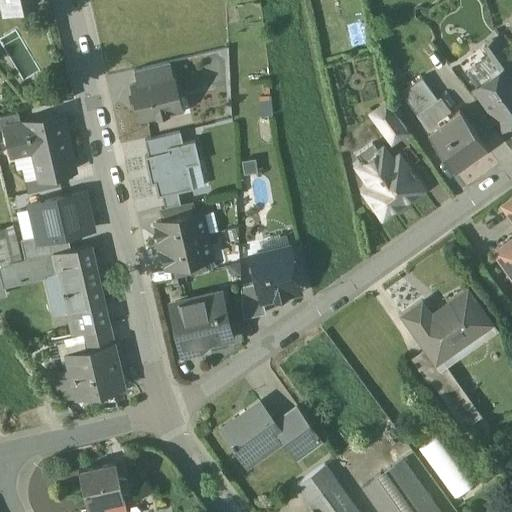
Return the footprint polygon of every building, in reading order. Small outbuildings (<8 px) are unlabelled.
[(35,0),(2,0),(5,11),(7,10),(8,11),(27,7),(27,6),(36,3),(35,0)] [(511,52),(502,37),(484,48),(499,71),(505,67),(510,75),(511,73),(511,52)] [(199,59),(195,66),(203,70),(207,63),(199,59)] [(169,63),(133,72),(136,84),(172,76),(169,63)] [(511,77),(510,75),(505,67),(499,71),(475,89),(500,124),(511,115),(511,77)] [(136,84),(131,86),(133,93),(130,94),(132,104),(135,104),(139,119),(169,112),(167,104),(178,102),(172,76),(136,84)] [(437,100),(421,78),(400,93),(416,115),(437,100)] [(407,132),(387,104),(372,115),(392,143),(407,132)] [(485,147),(458,110),(428,132),(454,169),(485,147)] [(18,113),(0,116),(0,130),(6,129),(6,128),(21,124),(18,113)] [(21,124),(6,128),(6,129),(13,157),(31,152),(37,178),(37,179),(58,174),(74,170),(61,115),(21,124)] [(179,133),(144,141),(148,157),(168,153),(167,149),(182,145),(179,133)] [(168,153),(148,157),(144,158),(148,172),(151,171),(157,198),(192,190),(187,167),(200,164),(195,142),(182,145),(167,149),(168,153)] [(383,149),(378,153),(372,144),(355,156),(361,165),(357,168),(371,188),(364,193),(374,207),(379,204),(387,216),(408,201),(406,199),(421,188),(399,157),(392,162),(383,149)] [(58,174),(37,179),(37,178),(24,181),(27,193),(60,186),(58,174)] [(95,229),(86,192),(30,206),(40,243),(55,239),(95,229)] [(511,199),(501,208),(511,222),(511,199)] [(190,202),(161,209),(164,221),(193,214),(190,202)] [(164,221),(156,223),(159,235),(157,239),(158,246),(206,234),(201,212),(193,214),(164,221)] [(1,230),(0,230),(0,266),(22,261),(14,227),(1,230)] [(206,234),(158,246),(160,253),(164,255),(166,267),(174,265),(203,259),(211,257),(206,234)] [(511,238),(495,250),(511,274),(511,238)] [(46,255),(58,252),(55,239),(40,243),(23,247),(26,260),(46,255)] [(58,252),(46,255),(51,275),(57,274),(56,273),(93,264),(88,245),(58,252)] [(289,249),(251,258),(257,283),(261,301),(262,300),(299,291),(289,249)] [(22,261),(0,266),(0,275),(3,287),(51,275),(46,255),(26,260),(22,261)] [(203,259),(174,265),(177,277),(206,270),(203,259)] [(93,264),(56,273),(57,274),(65,311),(70,310),(102,303),(93,264)] [(257,283),(241,287),(242,319),(265,314),(262,300),(261,301),(257,283)] [(467,291),(431,316),(422,303),(402,317),(425,349),(435,364),(437,363),(449,354),(453,359),(495,330),(467,291)] [(213,296),(171,306),(183,357),(200,353),(198,345),(230,337),(225,315),(218,317),(213,296)] [(102,303),(70,310),(75,334),(81,332),(107,326),(102,303)] [(107,326),(81,332),(86,351),(111,345),(107,326)] [(86,351),(68,355),(78,397),(122,387),(111,345),(86,351)] [(435,364),(425,349),(410,360),(428,384),(430,382),(463,429),(477,419),(437,363),(435,364)] [(274,423),(259,403),(221,430),(231,443),(230,444),(234,450),(235,449),(242,458),(259,446),(263,452),(282,438),(284,437),(274,423)] [(297,406),(274,423),(284,437),(282,438),(287,444),(311,427),(297,406)] [(311,427),(287,444),(296,456),(320,439),(311,427)] [(442,435),(419,447),(447,501),(470,489),(442,435)] [(437,511),(401,459),(361,488),(377,511),(437,511)] [(115,462),(79,470),(87,506),(99,503),(123,498),(122,491),(119,478),(115,462)] [(356,511),(323,465),(296,485),(315,511),(356,511)] [(124,476),(119,478),(122,491),(127,490),(124,476)] [(101,511),(99,503),(87,506),(88,511),(101,511)]
